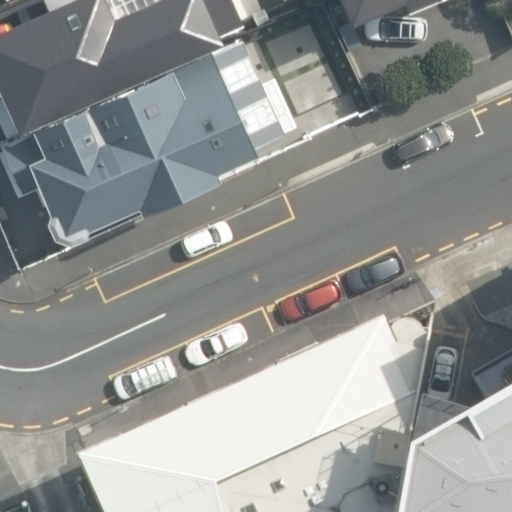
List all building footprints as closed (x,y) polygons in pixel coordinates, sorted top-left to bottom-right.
[(36,129),(175,66),(231,41),(211,0),(153,0),(121,15),(112,0),(45,0),(50,8),(0,30),(0,115),(10,138),(23,132),(24,134),(36,129)] [(437,0),(344,0),(357,25),(409,1),(414,11),(437,0)] [(360,106),(319,13),(272,33),(313,126),(360,106)] [(262,151),(217,56),(180,74),(175,66),(36,129),(41,138),(9,153),(21,179),(37,172),(55,213),(51,222),(58,235),(76,242),(91,235),(94,228),(145,207),(149,214),(226,179),(220,170),(262,151)] [(371,511),(399,407),(433,344),(425,328),(411,323),(399,328),(394,334),(388,321),(82,461),(104,511),(371,511)] [(511,511),(511,388),(458,420),(391,458),(379,511),(511,511)]
